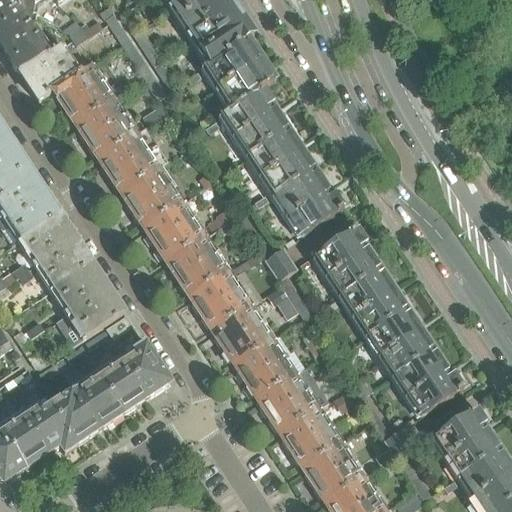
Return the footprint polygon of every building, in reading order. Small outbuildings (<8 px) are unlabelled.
[(8,0),(0,0),(0,48),(0,49),(21,80),(54,58),(50,51),(46,54),(30,30),(32,22),(32,21),(21,19),(8,0)] [(8,0),(21,19),(32,21),(35,12),(52,0),(56,7),(65,0),(8,0)] [(164,0),(173,14),(194,0),(164,0)] [(194,0),(173,14),(192,42),(210,69),(246,45),(250,43),(253,41),(253,40),(254,38),(250,31),(249,31),(246,30),(236,16),(236,15),(235,14),(232,9),(231,8),(225,0),(194,0)] [(105,25),(113,20),(111,10),(99,16),(105,25)] [(122,51),(129,46),(113,21),(106,26),(122,51)] [(133,41),(141,36),(131,21),(124,26),(133,41)] [(76,35),(74,37),(81,47),(85,45),(78,34),(76,35)] [(159,64),(141,36),(133,41),(152,69),(159,64)] [(71,38),(69,40),(73,46),(76,50),(81,47),(74,37),(71,38)] [(210,69),(204,73),(232,116),(232,117),(267,94),(275,88),(263,71),(263,70),(259,64),(246,45),(210,69)] [(139,76),(146,71),(129,46),(122,51),(139,76)] [(54,58),(21,80),(38,106),(39,106),(51,97),(78,80),(61,54),(54,58)] [(170,96),(177,91),(159,64),(152,69),(170,96)] [(158,104),(165,99),(146,71),(139,76),(158,104)] [(78,80),(51,97),(61,112),(63,111),(66,117),(65,118),(70,126),(72,126),(75,130),(76,131),(114,106),(122,101),(114,89),(106,94),(91,72),(78,80)] [(189,88),(200,81),(197,78),(187,85),(189,88)] [(232,116),(222,124),(248,164),(289,137),(278,120),(274,114),(272,111),(275,109),(267,97),(268,96),(267,94),(232,117),(232,116)] [(114,106),(76,131),(77,133),(79,136),(77,137),(83,146),(85,144),(89,150),(87,152),(93,161),(95,160),(98,164),(99,166),(137,141),(114,107),(114,106)] [(160,113),(143,124),(147,130),(164,120),(160,113)] [(0,129),(0,187),(26,170),(11,146),(0,129)] [(137,141),(99,166),(100,168),(102,170),(100,171),(106,181),(108,179),(112,185),(110,186),(116,196),(118,194),(121,198),(122,200),(160,175),(158,173),(167,167),(146,135),(137,141)] [(289,137),(248,164),(249,164),(275,204),(276,204),(316,177),(304,159),(298,151),(298,150),(289,137)] [(26,170),(0,187),(0,214),(4,221),(0,224),(0,231),(12,250),(20,245),(59,219),(26,170)] [(160,175),(122,200),(123,202),(125,205),(123,206),(129,215),(131,214),(135,219),(132,220),(139,230),(140,229),(144,234),(182,208),(160,175)] [(276,204),(275,204),(301,243),(311,236),(343,215),(342,215),(342,214),(344,213),(335,200),(332,202),(331,200),(328,195),(316,177),(276,204)] [(207,179),(198,185),(204,193),(212,188),(207,179)] [(264,202),(254,209),(258,215),(268,208),(264,202)] [(182,208),(144,234),(146,237),(147,239),(145,240),(151,249),(153,248),(157,254),(155,255),(161,264),(163,263),(167,269),(206,244),(183,210),(182,208)] [(222,230),(235,222),(228,213),(215,221),(222,230)] [(59,219),(20,245),(36,269),(52,293),(91,268),(75,243),(59,219)] [(247,223),(239,228),(242,232),(249,227),(247,223)] [(249,227),(242,232),(245,237),(253,232),(249,227)] [(253,232),(245,237),(249,243),(256,238),(253,232)] [(356,237),(356,235),(355,235),(314,262),(341,303),(381,276),(364,250),(367,249),(358,235),(356,237)] [(256,238),(249,243),(252,248),(259,242),(256,238)] [(259,242),(252,248),(256,253),(263,248),(259,242)] [(206,244),(167,269),(170,273),(168,275),(174,284),(176,282),(180,288),(178,290),(184,298),(186,297),(189,302),(227,277),(209,250),(206,244)] [(263,248),(256,253),(259,258),(266,253),(263,248)] [(266,253),(259,258),(261,261),(261,262),(262,262),(269,257),(266,253)] [(273,262),(265,268),(272,278),(290,265),(284,255),(273,262)] [(269,257),(262,262),(262,263),(265,268),(273,262),(269,257)] [(227,277),(189,302),(192,307),(190,309),(196,318),(199,317),(203,323),(200,324),(207,333),(209,333),(212,337),(250,312),(232,284),(244,276),(262,263),(262,262),(261,262),(261,261),(259,258),(228,278),(227,277)] [(290,265),(272,278),(278,287),(285,282),(296,274),(290,265)] [(91,268),(52,293),(68,318),(69,319),(55,328),(71,352),(85,343),(124,317),(107,292),(91,268)] [(24,270),(11,278),(14,283),(18,281),(27,275),(24,270)] [(27,275),(18,281),(22,288),(32,282),(27,275)] [(408,316),(393,294),(381,276),(341,303),(368,343),(408,316)] [(10,278),(2,284),(6,289),(14,284),(10,278)] [(285,282),(278,287),(281,292),(289,287),(285,282)] [(289,287),(281,292),(282,293),(284,297),(292,291),(289,287)] [(292,291),(284,297),(288,302),(295,297),(292,291)] [(289,305),(288,302),(284,297),(282,293),(281,292),(272,298),(280,311),(289,305)] [(295,297),(288,302),(289,305),(291,307),(299,302),(295,297)] [(299,302),(291,307),(293,310),(294,312),(302,307),(299,302)] [(302,307),(294,312),(298,318),(306,312),(302,307)] [(329,316),(336,311),(334,307),(327,312),(329,316)] [(293,310),(283,317),(291,328),(301,322),(298,318),(294,312),(293,310)] [(250,312),(212,337),(215,342),(213,343),(219,353),(221,352),(225,357),(223,358),(229,368),(231,366),(235,372),(273,346),(250,312)] [(306,312),(298,318),(301,322),(301,323),(309,317),(306,312)] [(434,356),(418,331),(408,316),(368,343),(394,382),(434,356)] [(309,317),(301,323),(304,327),(312,322),(309,317)] [(113,344),(132,330),(126,321),(106,334),(113,344)] [(30,343),(43,334),(39,328),(26,337),(30,343)] [(21,336),(14,341),(20,350),(27,345),(21,336)] [(102,336),(79,352),(83,358),(106,343),(102,336)] [(273,346),(235,372),(238,377),(236,378),(242,387),(244,385),(248,391),(246,392),(252,401),(254,401),(257,406),(295,381),(305,374),(293,356),(290,358),(280,342),(273,346)] [(117,343),(110,348),(114,355),(122,350),(117,343)] [(315,343),(306,349),(317,366),(326,360),(315,343)] [(6,345),(0,348),(0,358),(0,359),(11,351),(6,345)] [(27,345),(20,350),(28,363),(35,357),(27,345)] [(167,382),(144,347),(125,358),(126,360),(97,379),(122,419),(165,390),(167,382)] [(78,352),(65,361),(69,367),(83,358),(79,352),(78,352)] [(14,356),(11,358),(15,364),(12,365),(17,372),(23,369),(14,356)] [(452,383),(445,372),(434,356),(394,382),(421,423),(462,396),(461,395),(463,393),(455,381),(452,383)] [(55,367),(44,375),(49,383),(60,375),(55,367)] [(67,376),(64,378),(70,388),(74,386),(67,376)] [(122,419),(97,379),(50,410),(76,449),(122,419)] [(295,381),(257,406),(261,412),(259,413),(265,421),(267,420),(271,426),(268,427),(274,436),(277,435),(280,440),(318,415),(295,381)] [(357,405),(373,395),(366,384),(350,395),(357,405)] [(17,390),(8,396),(16,407),(24,402),(17,390)] [(341,418),(356,408),(348,395),(333,405),(341,418)] [(361,413),(368,408),(364,402),(357,407),(361,413)] [(364,418),(371,413),(368,408),(361,413),(364,418)] [(76,449),(50,410),(41,416),(37,409),(0,432),(0,437),(24,474),(59,451),(63,458),(76,449)] [(367,423),(375,418),(371,413),(364,418),(367,423)] [(318,415),(280,440),(283,445),(281,446),(287,456),(290,454),(294,460),(291,462),(297,471),(299,469),(303,475),(341,450),(333,439),(318,415)] [(475,417),(475,416),(475,415),(433,443),(460,482),(500,456),(483,431),(486,429),(478,416),(475,417)] [(371,428),(378,423),(375,418),(367,423),(371,428)] [(374,433),(382,428),(378,423),(371,428),(374,433)] [(412,425),(404,430),(407,433),(414,428),(412,425)] [(377,438),(385,433),(382,428),(374,433),(377,438)] [(381,443),(388,438),(385,433),(377,438),(381,443)] [(390,458),(409,446),(402,436),(391,443),(384,448),(390,458)] [(0,484),(7,485),(24,474),(0,437),(0,484)] [(384,448),(391,443),(388,438),(381,443),(384,448)] [(404,462),(415,455),(409,446),(390,458),(396,467),(404,462)] [(341,450),(303,475),(306,479),(304,481),(310,490),(312,489),(316,494),(314,496),(320,505),(322,504),(324,507),(325,509),(363,484),(341,450)] [(501,511),(511,505),(511,474),(510,472),(500,456),(460,482),(479,511),(501,511)] [(390,464),(385,457),(375,463),(380,470),(390,464)] [(400,473),(407,468),(404,462),(396,467),(400,473)] [(404,478),(411,473),(407,468),(400,473),(404,478)] [(377,484),(385,478),(382,473),(373,479),(377,484)] [(407,483),(414,478),(411,473),(404,478),(407,483)] [(410,488),(418,483),(414,478),(407,483),(410,488)] [(414,494),(421,489),(418,483),(410,488),(414,494)] [(381,511),(363,484),(325,509),(326,510),(327,511),(381,511)] [(453,487),(443,494),(446,498),(456,492),(453,487)] [(417,499),(425,493),(421,489),(414,494),(417,499)] [(420,503),(427,498),(425,493),(417,499),(420,503)] [(423,507),(430,502),(427,498),(420,503),(423,507)]
